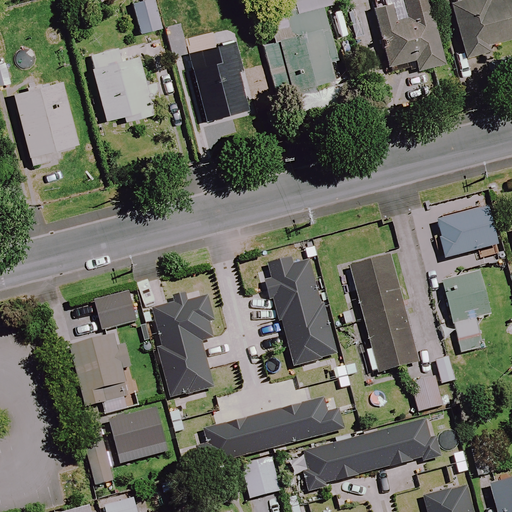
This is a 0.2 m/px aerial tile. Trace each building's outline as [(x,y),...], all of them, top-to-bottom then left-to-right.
[(402,0),(403,4),(372,12),(386,69),(412,62),(414,73),(440,66),(424,0),(402,0)] [(511,39),(511,0),(464,0),(447,4),(461,60),(486,54),(485,47),(511,39)] [(325,63),(333,61),(316,5),(282,15),(286,27),(269,32),(272,44),(259,48),(274,97),(330,80),(325,63)] [(187,8),(156,16),(168,64),(186,60),(202,119),(203,123),(245,112),(235,74),(239,73),(231,43),(217,47),(213,33),(194,38),(187,8)] [(144,99),(132,47),(87,58),(102,123),(130,116),(131,122),(153,116),(149,98),(144,99)] [(281,106),(291,133),(354,108),(344,82),(281,106)] [(26,160),(38,157),(74,147),(58,84),(10,97),(26,160)] [(487,211),(439,223),(437,224),(441,240),(439,241),(444,261),(496,249),(487,211)] [(415,366),(387,258),(348,268),(375,376),(415,366)] [(291,260),(267,267),(271,282),(264,284),(269,303),(272,302),(279,325),(281,324),(294,369),(336,357),(309,263),(293,268),(291,260)] [(477,276),(439,285),(458,356),(481,350),(473,320),(488,317),(477,276)] [(128,293),(94,302),(102,332),(136,323),(128,293)] [(215,324),(207,298),(187,303),(184,296),(172,299),(174,307),(151,311),(160,350),(156,352),(171,400),(214,388),(201,345),(212,340),(208,325),(215,324)] [(115,338),(70,349),(85,409),(128,398),(122,373),(131,371),(125,347),(117,349),(115,338)] [(452,383),(446,360),(433,363),(440,387),(452,383)] [(433,380),(412,385),(419,413),(439,408),(433,380)] [(323,401),(202,433),(206,446),(194,449),(200,470),(344,432),(338,411),(327,414),(323,401)] [(155,411),(109,423),(121,468),(167,455),(155,411)] [(424,421),(303,454),(308,472),(303,473),(309,496),(327,491),(326,486),(421,460),(422,464),(440,459),(434,439),(429,440),(424,421)] [(101,432),(82,436),(92,487),(112,483),(101,432)] [(247,502),(277,494),(268,460),(238,468),(247,502)] [(511,511),(511,480),(488,486),(494,511),(511,511)] [(378,511),(372,487),(353,491),(357,511),(378,511)] [(472,511),(467,491),(466,488),(422,500),(425,511),(472,511)] [(122,511),(120,503),(98,509),(98,511),(122,511)]
